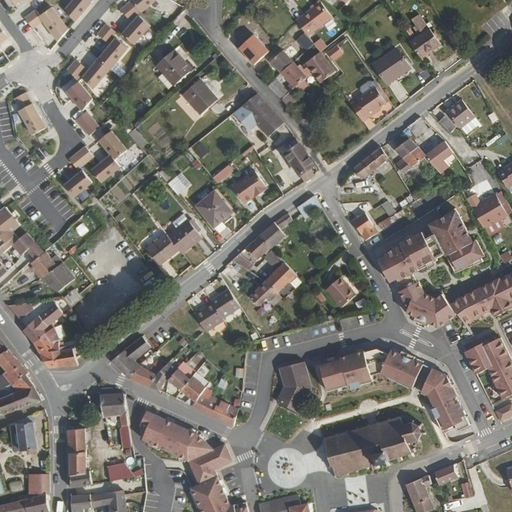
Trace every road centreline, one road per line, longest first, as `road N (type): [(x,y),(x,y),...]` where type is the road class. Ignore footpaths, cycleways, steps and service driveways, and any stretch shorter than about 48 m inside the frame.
road 1 (tertiary): [(322,182),(270,215),(90,368)]
road 2 (tertiary): [(511,35),(329,176)]
road 3 (residential): [(394,327),(271,358),(247,439)]
road 4 (residential): [(329,176),(219,40)]
road 5 (residential): [(90,368),(247,439)]
road 6 (residential): [(322,182),(390,304),(394,327)]
road 7 (residential): [(394,327),(446,355),(490,444)]
road 8 (residential): [(34,69),(74,144),(29,187)]
road 9 (unknown): [(364,257),(480,172)]
road 10 (residential): [(405,511),(405,474),(490,444)]
road 11 (tertiary): [(60,511),(52,392)]
